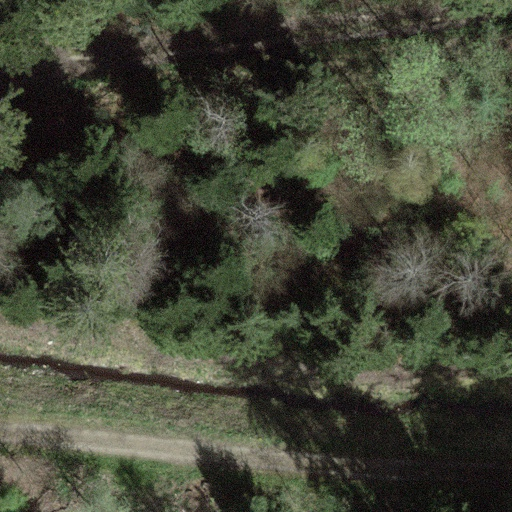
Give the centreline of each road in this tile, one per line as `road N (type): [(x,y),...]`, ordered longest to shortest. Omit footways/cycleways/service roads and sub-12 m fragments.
road 1 (track): [(511,475),(0,433)]
road 2 (track): [(0,73),(483,0)]
